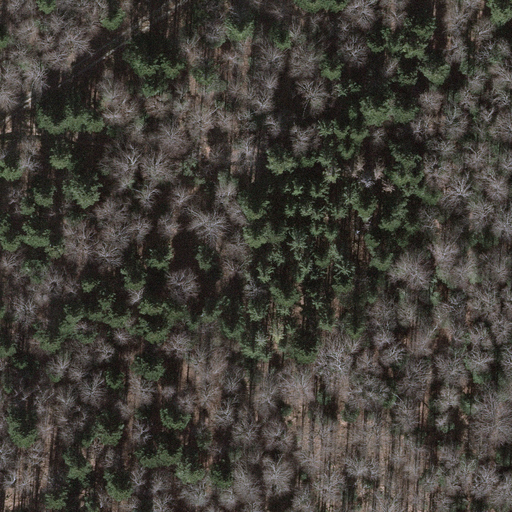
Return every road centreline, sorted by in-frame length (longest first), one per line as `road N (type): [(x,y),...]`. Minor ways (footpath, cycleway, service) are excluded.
road 1 (track): [(0,115),(360,169),(511,222)]
road 2 (track): [(0,113),(169,0)]
